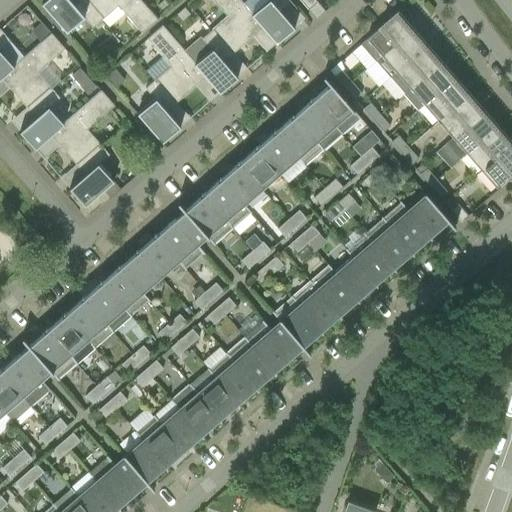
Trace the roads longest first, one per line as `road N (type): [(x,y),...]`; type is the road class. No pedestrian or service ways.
road 1 (residential): [(82,240),(359,0)]
road 2 (residential): [(180,511),(391,328)]
road 3 (residential): [(391,328),(324,511)]
road 4 (residential): [(391,328),(511,223)]
road 5 (residential): [(82,240),(0,144)]
